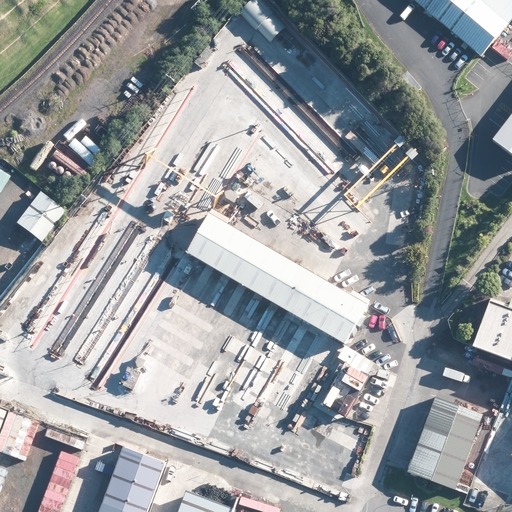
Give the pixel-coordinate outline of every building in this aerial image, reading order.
[(406,0),(478,60),(511,19),(511,5),(505,0),(406,0)] [(300,37),(272,8),(254,24),(282,54),(300,37)] [(329,63),(315,48),(304,59),(305,62),(316,74),(329,63)] [(274,105),(291,116),(295,108),(278,98),(274,105)] [(44,242),(68,211),(44,193),(20,223),(44,242)] [(354,344),(375,308),(376,306),(220,215),(197,253),(334,333),(325,349),(340,358),(341,357),(371,374),(352,405),(361,410),(380,376),(375,372),(379,364),(348,346),(350,342),(354,344)] [(511,301),(508,300),(504,309),(487,303),(484,302),(467,348),(511,364),(511,301)] [(491,425),(493,418),(480,414),(479,415),(430,397),(403,471),(402,473),(450,490),(476,420),(491,425)] [(511,490),(511,436),(510,435),(485,472),(479,468),(473,476),(475,478),(493,490),(499,482),(511,490)] [(137,511),(159,455),(117,439),(89,511),(137,511)] [(61,511),(82,458),(62,451),(38,511),(61,511)] [(228,511),(232,503),(182,484),(172,511),(228,511)]
